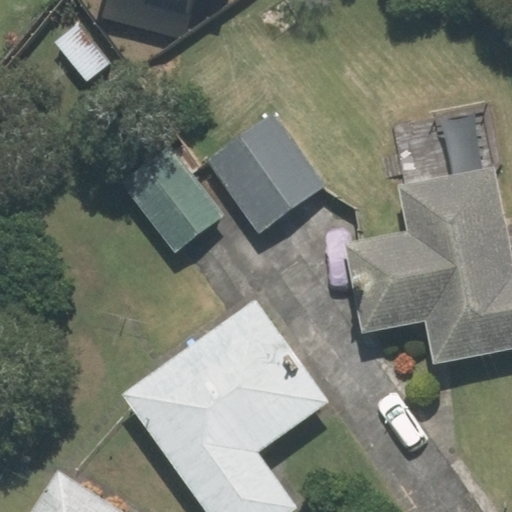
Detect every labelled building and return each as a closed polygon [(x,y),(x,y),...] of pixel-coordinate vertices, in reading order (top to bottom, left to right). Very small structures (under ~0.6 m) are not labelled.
[(103,0),(99,15),(172,35),(181,0),(103,0)] [(446,108),(455,178),(412,183),(419,233),(354,242),(365,331),(430,322),(436,364),(511,353),(511,263),(501,179),(491,102),(446,108)] [(281,117),(213,164),(264,237),(332,190),(281,117)] [(181,151),(128,190),(177,257),(230,219),(181,151)] [(265,451),(333,404),(263,305),(131,397),(211,511),(298,511),(305,507),(265,451)] [(123,511),(62,474),(38,511),(123,511)]
